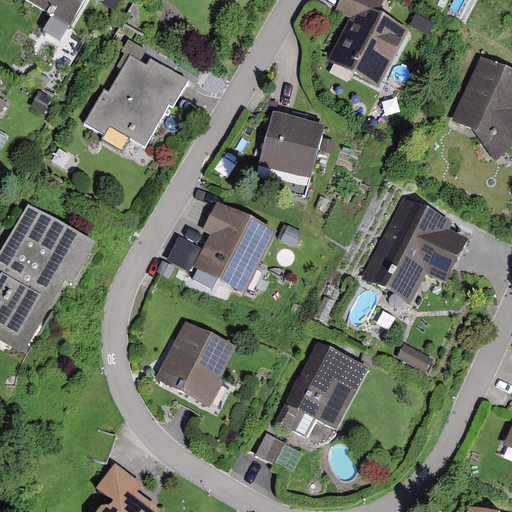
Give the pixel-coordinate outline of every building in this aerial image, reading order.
[(20,0),(56,20),(48,34),(63,42),(69,31),(74,33),(93,0),(20,0)] [(379,93),(409,32),(379,17),(385,4),(376,0),(342,0),(336,13),(351,21),(329,68),(379,93)] [(114,17),(119,7),(107,2),(103,11),(114,17)] [(416,18),(411,29),(430,37),(435,28),(416,18)] [(174,111),(188,85),(150,61),(147,68),(129,59),(109,96),(104,91),(84,126),(104,137),(109,129),(147,150),(168,108),(174,111)] [(511,150),(511,73),(480,59),(449,124),(476,138),(492,163),(511,150)] [(4,134),(21,106),(7,98),(14,86),(2,79),(0,81),(0,153),(9,159),(19,142),(4,134)] [(36,128),(46,113),(32,104),(23,119),(36,128)] [(306,130),(274,121),(259,174),(311,189),(327,133),(322,131),(325,122),(310,117),(306,130)] [(424,313),(441,278),(462,289),(482,250),(464,240),(467,233),(417,207),(375,288),(424,313)] [(0,338),(37,361),(81,288),(90,294),(114,252),(43,210),(2,279),(8,282),(0,295),(0,338)] [(207,276),(258,303),(291,243),(232,211),(217,239),(225,243),(207,276)] [(232,391),(250,357),(200,331),(170,389),(196,403),(192,412),(213,422),(218,413),(226,417),(238,394),(232,391)] [(341,439),(373,373),(330,352),(296,421),(288,417),(282,430),(308,443),(316,427),(341,439)] [(390,373),(420,388),(428,373),(398,357),(390,373)] [(295,451),(272,439),(261,460),(284,472),(295,451)] [(161,511),(153,505),(159,498),(130,476),(112,501),(128,511),(161,511)]
